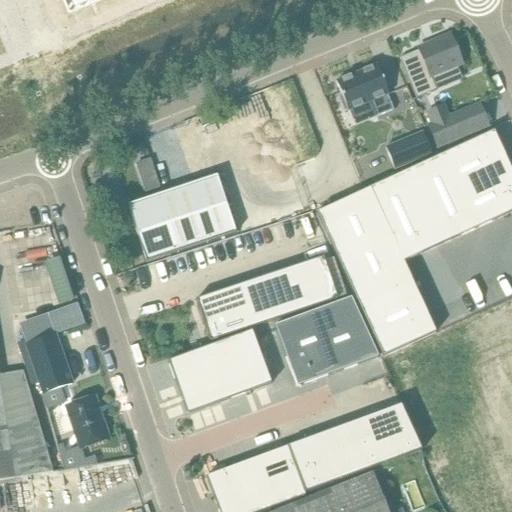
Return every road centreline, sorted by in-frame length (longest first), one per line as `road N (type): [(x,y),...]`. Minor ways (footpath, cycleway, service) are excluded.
road 1 (unclassified): [(52,158),(426,0)]
road 2 (unclassified): [(158,463),(52,158)]
road 3 (unclassified): [(158,463),(381,387)]
